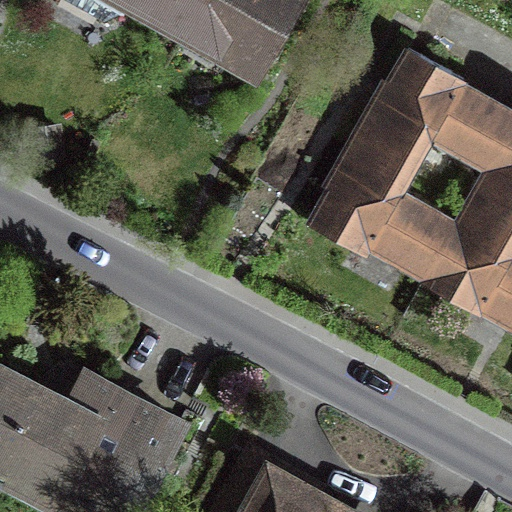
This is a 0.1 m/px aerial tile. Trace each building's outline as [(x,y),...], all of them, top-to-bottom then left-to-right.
[(157,16),(166,0),(69,0),(106,20),(123,11),(129,1),(157,16)] [(166,0),(157,16),(256,70),(294,0),(166,0)] [(424,278),(456,220),(402,190),(432,136),(486,166),(511,120),(511,108),(462,81),(464,77),(408,46),(389,80),(385,78),(325,185),(329,188),(310,222),(366,253),(369,247),(424,278)] [(511,327),(511,120),(486,166),(456,220),(424,278),(422,281),(478,313),(480,310),(511,327)] [(7,481),(66,511),(135,511),(183,422),(85,371),(69,403),(0,367),(0,463),(13,470),(7,481)] [(317,490),(249,452),(217,510),(221,511),(321,511),(319,511),(322,504),(312,499),(317,490)]
